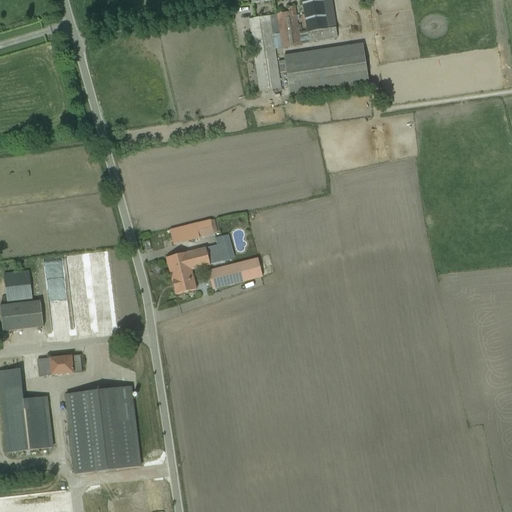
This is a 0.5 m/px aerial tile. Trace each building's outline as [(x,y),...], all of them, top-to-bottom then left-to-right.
[(342,31),(334,0),(304,0),(314,38),(342,31)] [(297,8),(248,17),(262,89),(286,84),(277,37),(283,36),(285,48),(304,44),(297,8)] [(366,46),(288,56),(293,99),(371,89),(366,46)] [(218,234),(215,221),(170,231),(173,244),(218,234)] [(212,268),(206,248),(167,259),(177,296),(199,290),(194,273),(212,268)] [(257,260),(207,274),(212,291),(262,278),(257,260)] [(88,279),(88,272),(72,274),(72,281),(88,279)] [(40,275),(31,275),(31,287),(40,287),(40,275)] [(43,299),(1,303),(3,330),(46,326),(43,299)] [(39,379),(81,374),(80,358),(37,362),(39,379)] [(28,369),(5,372),(14,459),(58,454),(52,400),(32,403),(28,369)] [(66,395),(74,472),(142,465),(134,388),(66,395)] [(65,495),(48,496),(48,511),(63,511),(63,506),(66,506),(65,495)] [(0,511),(11,511),(11,501),(0,501),(0,511)]
